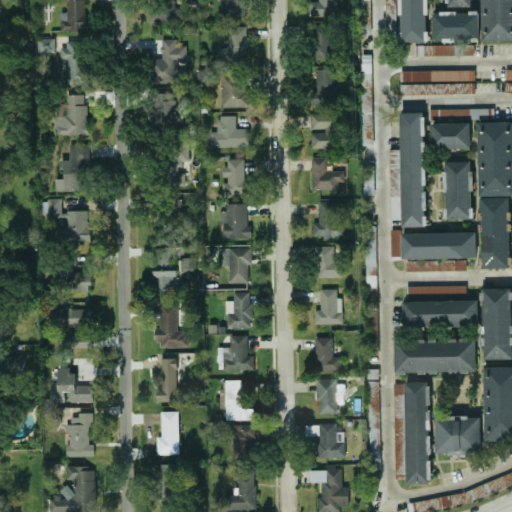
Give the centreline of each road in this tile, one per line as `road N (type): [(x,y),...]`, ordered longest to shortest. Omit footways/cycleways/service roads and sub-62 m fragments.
road 1 (residential): [(278,0),(285,511)]
road 2 (residential): [(117,0),(124,511)]
